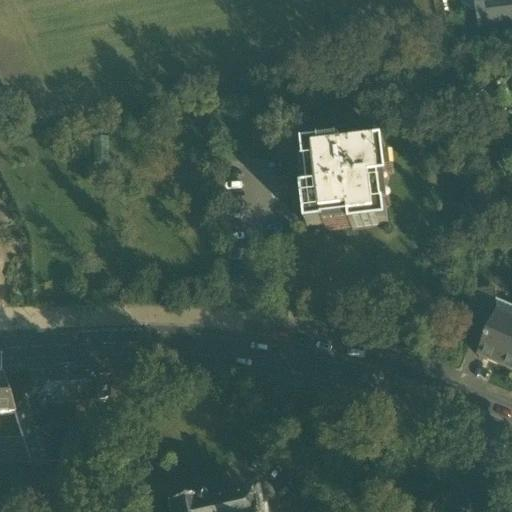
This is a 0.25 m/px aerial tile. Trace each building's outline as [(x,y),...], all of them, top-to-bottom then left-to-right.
[(511,23),(511,0),(477,0),(481,28),(511,23)] [(386,146),(342,151),(341,145),(304,150),(309,193),(304,194),(308,231),(352,226),(353,231),(389,227),(385,183),(390,183),(386,146)] [(494,290),(475,291),(479,325),(490,331),(497,315),(494,290)] [(511,321),(497,315),(490,331),(478,359),(511,372),(511,321)] [(106,374),(1,380),(13,416),(21,442),(29,463),(31,470),(56,462),(40,412),(43,411),(44,410),(44,407),(44,406),(103,403),(105,402),(106,401),(107,399),(107,398),(106,374)] [(1,380),(0,379),(0,417),(13,416),(1,380)] [(21,442),(0,441),(0,463),(29,463),(21,442)] [(246,496),(204,506),(202,498),(191,501),(192,503),(165,510),(165,511),(254,511),(252,500),(246,496)]
